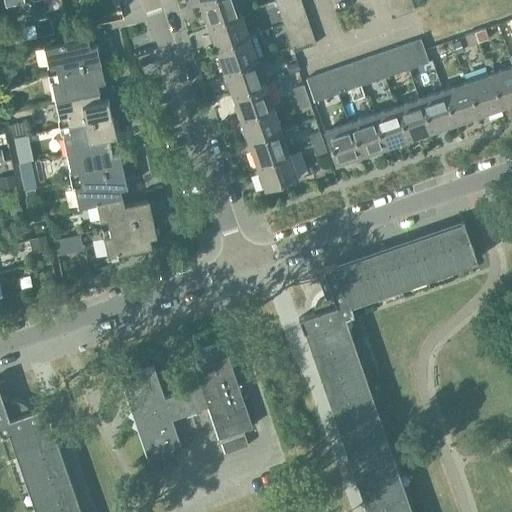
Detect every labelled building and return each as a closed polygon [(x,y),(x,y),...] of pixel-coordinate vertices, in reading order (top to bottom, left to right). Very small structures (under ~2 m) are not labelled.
[(199,0),(207,23),(240,12),(235,0),(199,0)] [(292,0),(277,5),(281,17),(304,9),(300,0),(292,0)] [(411,0),(404,0),(388,6),(392,17),(414,10),(411,0)] [(281,17),(285,28),(308,20),(304,9),(281,17)] [(207,23),(216,47),(248,35),(240,12),(207,23)] [(285,28),(289,39),(312,32),(308,20),(285,28)] [(11,32),(13,41),(33,37),(31,28),(11,32)] [(485,28),(475,31),(478,42),(488,38),(485,28)] [(478,42),(475,31),(465,35),(468,45),(478,42)] [(312,32),(289,39),(293,51),(316,43),(312,32)] [(224,70),(256,59),(263,56),(255,33),(248,35),(216,47),(224,70)] [(55,64),(57,72),(100,63),(96,44),(89,46),(87,37),(44,46),(48,66),(55,64)] [(420,39),(409,43),(416,65),(428,61),(420,39)] [(409,43),(397,47),(405,69),(416,65),(409,43)] [(397,47),(386,51),(394,73),(405,69),(397,47)] [(386,51),(375,55),(382,77),(394,73),(386,51)] [(375,55),(363,58),(371,81),(382,77),(375,55)] [(363,58),(352,62),(360,85),(371,81),(363,58)] [(224,70),(232,94),(264,82),(256,59),(224,70)] [(352,62),(341,66),(348,89),(360,85),(352,62)] [(51,82),(55,100),(99,91),(97,83),(104,81),(100,63),(57,72),(58,80),(51,82)] [(341,66),(329,70),(337,93),(348,89),(341,66)] [(511,66),(489,74),(500,106),(511,102),(511,66)] [(329,70),(318,74),(326,97),(337,93),(329,70)] [(326,97),(318,74),(306,78),(314,101),(326,97)] [(489,74),(466,82),(477,115),(500,106),(489,74)] [(232,94),(240,117),(272,106),(264,82),(232,94)] [(466,82),(442,90),(453,123),(477,115),(466,82)] [(293,88),(296,98),(307,94),(303,84),(293,88)] [(442,90),(419,98),(430,131),(453,123),(442,90)] [(4,93),(6,104),(15,103),(12,91),(4,93)] [(66,117),(68,125),(112,116),(108,97),(101,99),(99,91),(55,100),(59,119),(66,117)] [(307,94),(296,98),(300,108),(310,104),(307,94)] [(419,98),(395,107),(406,139),(430,131),(419,98)] [(240,117),(248,141),(281,130),(272,106),(240,117)] [(395,107),(372,115),(383,147),(406,139),(395,107)] [(372,115),(348,123),(359,155),(383,147),(372,115)] [(63,134),(67,153),(110,143),(109,136),(116,134),(112,116),(68,125),(70,133),(63,134)] [(359,155),(348,123),(325,131),(336,163),(359,155)] [(248,141),(256,164),(289,153),(281,130),(248,141)] [(309,134),(313,145),(323,141),(319,131),(309,134)] [(323,141),(313,145),(316,155),(326,151),(323,141)] [(78,170),(79,178),(123,168),(119,150),(112,151),(110,143),(67,153),(71,171),(78,170)] [(289,153),(256,164),(265,188),(297,177),(289,153)] [(78,207),(96,203),(96,202),(122,196),(120,188),(127,187),(123,168),(79,178),(81,186),(74,187),(78,207)] [(107,219),(109,227),(152,217),(148,199),(124,204),(122,196),(96,202),(96,203),(100,220),(107,219)] [(152,217),(109,227),(110,235),(103,236),(107,255),(151,246),(149,237),(156,236),(152,217)] [(23,406),(21,405),(19,404),(16,404),(14,404),(12,404),(3,379),(0,380),(0,436),(9,433),(35,511),(412,511),(345,317),(353,314),(351,305),(472,263),(471,261),(476,259),(465,225),(463,226),(338,269),(336,264),(322,268),(323,269),(316,271),(323,291),(325,296),(323,297),(321,298),(319,300),(318,302),(317,304),(317,307),(317,309),(317,311),(298,318),(303,331),(309,329),(372,511),(75,511),(44,421),(51,419),(46,405),(27,412),(26,410),(24,408),(23,406)] [(64,241),(61,242),(55,243),(57,254),(67,252),(64,241)] [(27,248),(21,249),(14,250),(18,266),(24,265),(30,263),(27,248)] [(207,406),(218,438),(253,426),(223,341),(189,353),(200,385),(165,397),(154,365),(119,377),(148,462),(183,450),(172,418),(207,406)]
